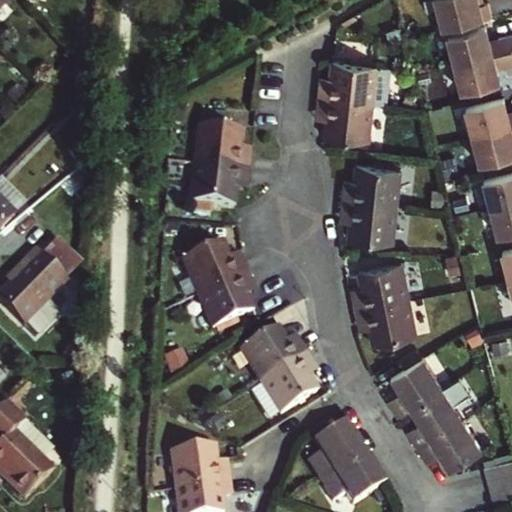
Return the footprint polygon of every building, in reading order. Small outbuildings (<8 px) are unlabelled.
[(445,0),(452,28),(501,17),(498,3),(488,5),(486,0),(445,0)] [(511,51),(511,36),(506,38),(503,42),(497,44),(493,26),(455,35),(462,64),(511,51)] [(511,51),(462,64),(469,92),(507,83),(502,65),(508,64),(511,66),(511,51)] [(385,57),(340,52),(338,68),(337,78),(326,77),(325,89),(382,96),(396,97),(400,59),(385,57)] [(337,78),(338,68),(327,67),(326,77),(337,78)] [(331,129),(377,134),(382,96),(325,89),(323,101),(334,103),(334,110),(331,129)] [(511,126),(511,106),(510,96),(472,105),(479,134),(511,126)] [(334,103),(323,101),(322,109),(334,110),(334,103)] [(233,151),(233,144),(235,124),(190,120),(187,158),(242,164),(243,152),(233,151)] [(511,126),(479,134),(486,163),(511,156),(511,126)] [(360,182),(350,181),(349,191),(404,198),(409,160),(363,154),(361,175),(360,182)] [(241,174),(242,164),(187,158),(183,197),(229,201),(230,181),(231,173),(241,174)] [(511,201),(511,170),(489,176),(496,205),(511,201)] [(241,174),(231,173),(230,181),(241,181),(241,174)] [(350,181),(360,182),(361,175),(350,174),(350,181)] [(358,204),(357,211),(354,232),(400,238),(404,198),(349,191),(347,203),(358,204)] [(511,201),(496,205),(503,234),(511,231),(511,201)] [(0,227),(11,217),(0,206),(0,227)] [(223,260),(221,254),(214,234),(172,250),(185,286),(238,267),(234,256),(223,260)] [(70,261),(52,245),(42,255),(60,271),(70,261)] [(37,250),(16,272),(20,275),(0,296),(0,299),(26,324),(37,335),(57,313),(57,308),(49,300),(69,279),(60,271),(42,255),(37,250)] [(223,260),(234,256),(232,250),(221,254),(223,260)] [(416,291),(409,254),(365,262),(369,283),(370,289),(359,291),(361,302),(416,291)] [(238,267),(185,286),(199,323),(242,306),(235,288),(232,281),(242,277),(238,267)] [(235,288),(245,285),(242,277),(232,281),(235,288)] [(369,283),(358,285),(359,291),(370,289),(369,283)] [(374,312),(375,320),(379,338),(424,330),(416,291),(361,302),(364,314),(374,312)] [(374,312),(364,314),(365,321),(375,320),(374,312)] [(294,337),(291,331),(281,315),(243,338),(263,371),(311,341),(304,331),(294,337)] [(301,325),(291,331),(294,337),(304,331),(301,325)] [(311,341),(263,371),(284,403),(322,380),(311,363),(307,357),(317,351),(311,341)] [(407,361),(423,352),(418,344),(403,354),(407,361)] [(407,361),(403,363),(394,369),(402,383),(388,391),(399,409),(413,400),(446,381),(426,349),(423,352),(407,361)] [(317,351),(307,357),(311,363),(321,357),(317,351)] [(471,389),(461,372),(446,381),(413,400),(422,415),(408,424),(418,440),(465,412),(456,398),(471,389)] [(28,410),(10,393),(0,403),(0,470),(26,494),(59,459),(69,448),(46,427),(28,410)] [(370,444),(349,411),(317,431),(324,442),(310,450),(323,472),(370,444)] [(427,456),(427,457),(442,448),(451,463),(484,443),(465,412),(418,440),(427,456)] [(212,461),(211,455),(210,434),(165,437),(168,475),(223,472),(222,460),(212,461)] [(335,491),(349,484),(356,495),(389,476),(370,444),(323,472),(335,491)] [(492,473),(511,468),(511,453),(488,459),(492,473)] [(495,485),(511,481),(511,468),(492,473),(495,485)] [(213,487),(224,486),(223,472),(168,475),(170,507),(214,504),(213,487)] [(380,495),(393,488),(388,480),(376,487),(380,495)] [(511,481),(495,485),(498,499),(511,495),(511,481)]
